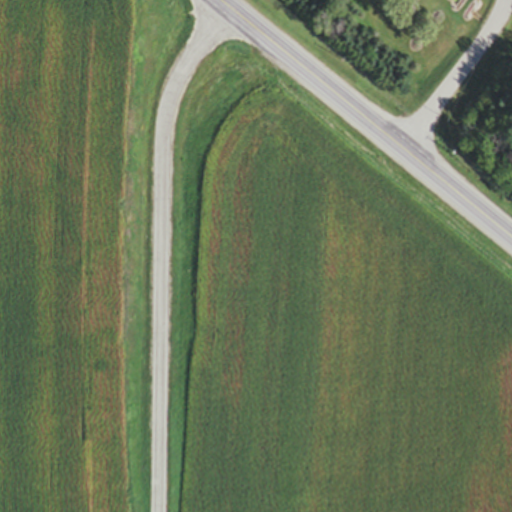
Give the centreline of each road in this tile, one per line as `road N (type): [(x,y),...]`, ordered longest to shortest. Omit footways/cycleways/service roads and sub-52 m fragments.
road 1 (residential): [(156,511),(164,87),(219,0)]
road 2 (secondary): [(511,234),(221,0)]
road 3 (residential): [(502,0),(499,19),(397,146)]
